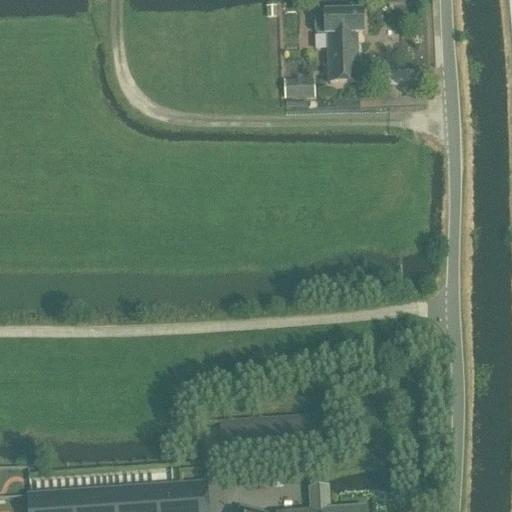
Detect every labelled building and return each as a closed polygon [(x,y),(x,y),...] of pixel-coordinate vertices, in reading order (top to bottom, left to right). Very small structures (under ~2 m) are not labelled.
[(357,37),(364,37),(364,15),(325,16),(325,17),(318,17),(315,20),(315,34),(318,37),(326,37),(326,38),(328,38),(329,86),(358,86),(357,37)] [(314,99),(313,82),(285,83),(286,101),(314,99)] [(323,459),(320,418),(221,425),(223,465),(323,459)] [(30,511),(206,511),(205,488),(30,500),(30,511)] [(314,511),(366,511),(344,511),(330,511),(330,499),(330,490),(324,491),(313,491),(314,511)]
